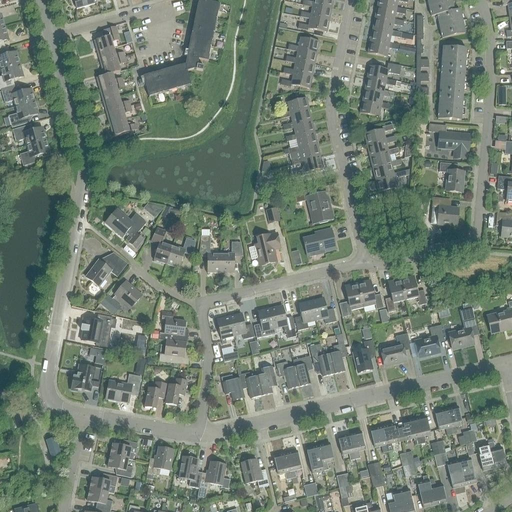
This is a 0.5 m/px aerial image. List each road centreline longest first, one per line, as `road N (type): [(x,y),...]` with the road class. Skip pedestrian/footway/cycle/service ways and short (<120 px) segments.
road 1 (unclassified): [(82,414),(55,406),(45,381),(83,173),(50,38)]
road 2 (residential): [(364,265),(476,243),(490,86),(480,0)]
road 3 (unclassified): [(502,363),(199,434)]
road 4 (residential): [(364,265),(330,115),(350,0)]
road 5 (residential): [(198,302),(364,265)]
road 6 (residential): [(199,434),(207,353),(198,302)]
